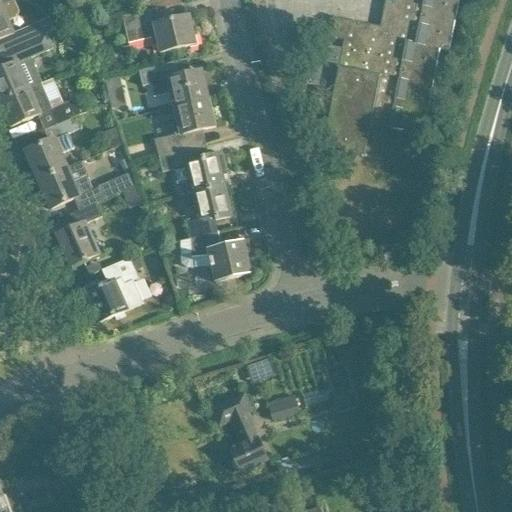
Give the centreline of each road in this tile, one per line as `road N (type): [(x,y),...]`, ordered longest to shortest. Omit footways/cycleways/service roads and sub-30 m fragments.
road 1 (residential): [(302,304),(231,0)]
road 2 (residential): [(302,304),(70,380)]
road 3 (tertiary): [(468,279),(475,207),(511,68)]
road 4 (residential): [(70,380),(0,219)]
road 5 (residential): [(468,279),(302,304)]
road 6 (residential): [(128,511),(70,380)]
road 7 (tertiary): [(479,511),(464,369)]
